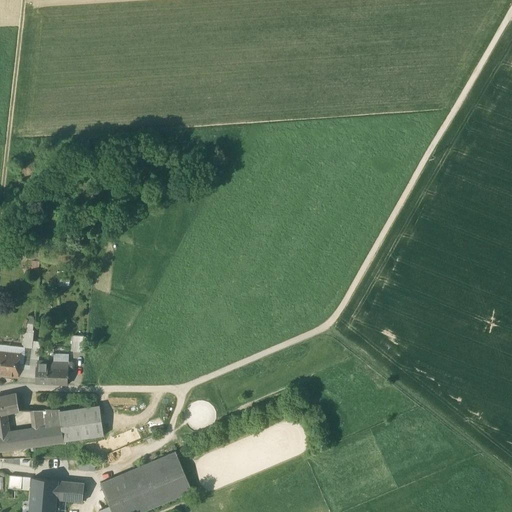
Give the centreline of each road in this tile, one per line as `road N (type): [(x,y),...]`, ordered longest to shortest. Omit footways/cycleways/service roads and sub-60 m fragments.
road 1 (track): [(511,28),(342,321),(327,333)]
road 2 (unclassified): [(327,333),(190,392),(87,392)]
road 3 (track): [(26,0),(0,219)]
road 4 (track): [(98,480),(166,445),(190,392)]
